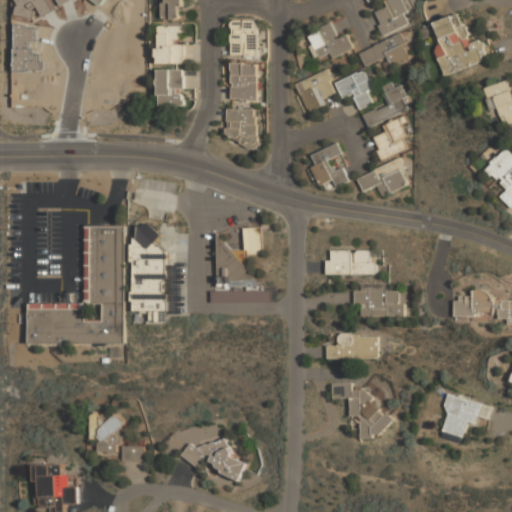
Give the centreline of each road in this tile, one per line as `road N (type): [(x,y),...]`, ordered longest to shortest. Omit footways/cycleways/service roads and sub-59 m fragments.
road 1 (tertiary): [(115,156),(189,163),(299,208),(452,227),(511,246)]
road 2 (residential): [(295,511),(298,247)]
road 3 (residential): [(189,163),(211,91),(215,12),(231,2),(275,5)]
road 4 (residential): [(274,0),(282,144),(274,194)]
road 5 (residential): [(256,511),(213,492),(130,505)]
